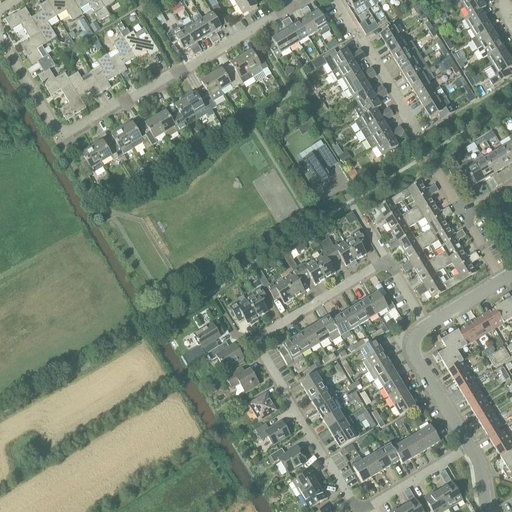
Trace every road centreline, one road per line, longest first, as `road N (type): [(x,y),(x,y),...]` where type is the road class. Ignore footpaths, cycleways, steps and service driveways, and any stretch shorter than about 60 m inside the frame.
road 1 (residential): [(358,511),(256,343),(384,261)]
road 2 (residential): [(288,0),(59,141)]
road 3 (residential): [(335,0),(425,154)]
road 4 (residential): [(469,446),(412,349),(424,327)]
road 5 (residential): [(469,446),(359,511)]
